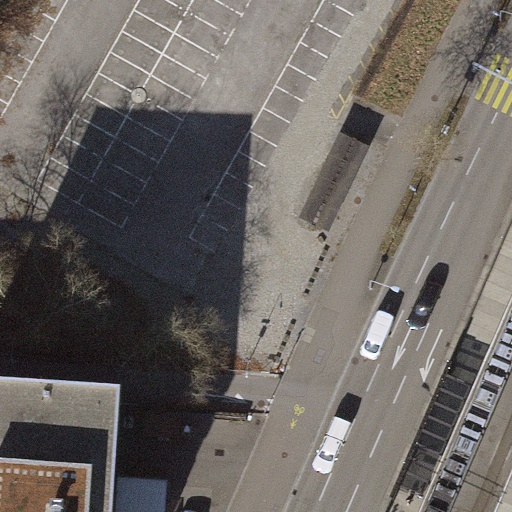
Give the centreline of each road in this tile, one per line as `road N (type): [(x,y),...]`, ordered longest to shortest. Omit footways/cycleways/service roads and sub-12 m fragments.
road 1 (secondary): [(511,81),(358,417)]
road 2 (residential): [(0,377),(272,393),(358,417)]
